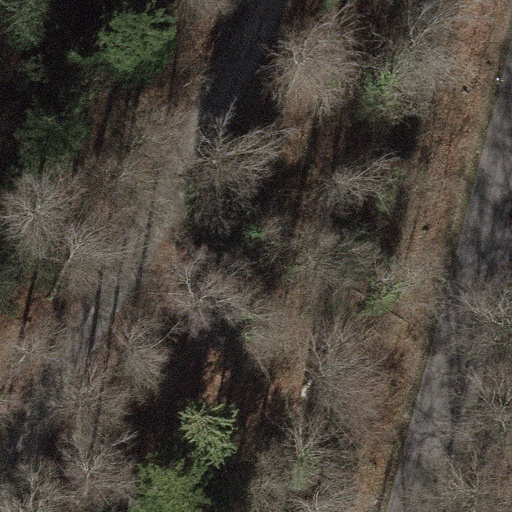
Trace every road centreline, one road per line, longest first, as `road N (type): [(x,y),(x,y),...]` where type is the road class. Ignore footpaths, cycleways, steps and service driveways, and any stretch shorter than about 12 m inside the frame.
road 1 (track): [(273,0),(192,165),(0,484)]
road 2 (tertiary): [(417,511),(511,154)]
